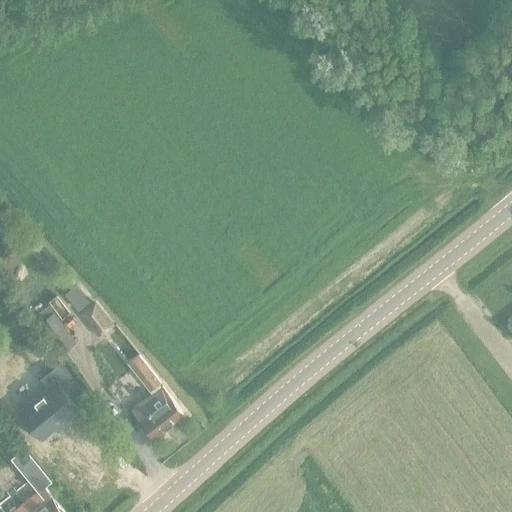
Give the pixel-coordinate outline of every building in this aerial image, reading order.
[(78,282),(64,293),(76,309),(91,298),(78,282)] [(79,311),(98,335),(115,323),(95,299),(79,311)] [(76,340),(49,303),(34,314),(61,351),(76,340)] [(133,408),(154,435),(183,412),(162,385),(161,385),(158,381),(159,379),(139,353),(129,362),(149,387),(151,386),(155,391),(133,408)] [(47,386),(20,408),(42,436),(79,406),(73,399),(85,390),(60,360),(40,377),(47,386)] [(38,491),(10,511),(64,511),(66,511),(45,485),(51,480),(24,446),(11,457),(38,491)]
